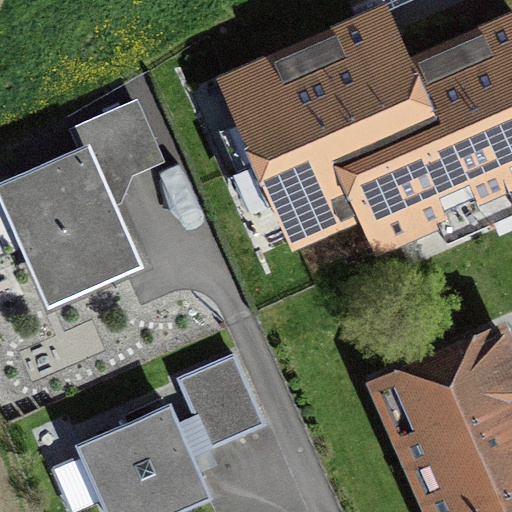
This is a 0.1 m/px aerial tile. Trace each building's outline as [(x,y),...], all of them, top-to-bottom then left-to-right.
[(317,274),(511,184),(511,20),(407,69),(396,44),(382,13),(229,83),(317,274)] [(156,161),(131,106),(78,129),(102,184),(156,161)] [(3,191),(49,297),(127,263),(81,157),(3,191)] [(443,488),(432,493),(440,511),(511,511),(511,369),(496,333),(384,382),(385,385),(396,380),(418,431),(407,436),(420,464),(430,459),(443,488)] [(192,419),(173,427),(186,458),(260,426),(230,357),(175,380),(192,419)] [(167,511),(203,497),(186,458),(173,427),(165,410),(77,448),(103,507),(125,498),(134,502),(138,511),(167,511)]
